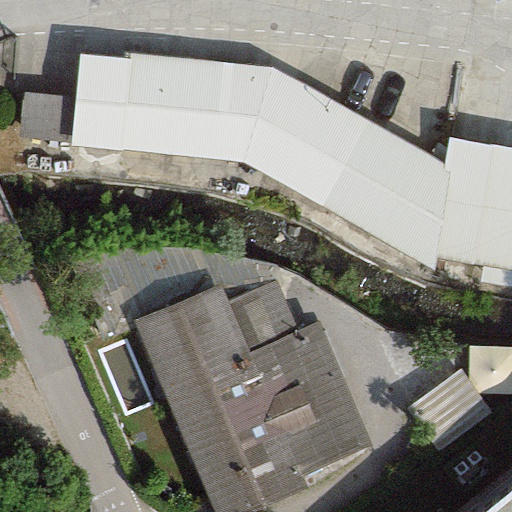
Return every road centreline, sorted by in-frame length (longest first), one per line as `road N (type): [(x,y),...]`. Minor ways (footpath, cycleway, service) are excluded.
road 1 (unknown): [(263,511),(336,483),(370,445),(378,405),(360,343),(334,304)]
road 2 (residential): [(0,270),(85,511)]
